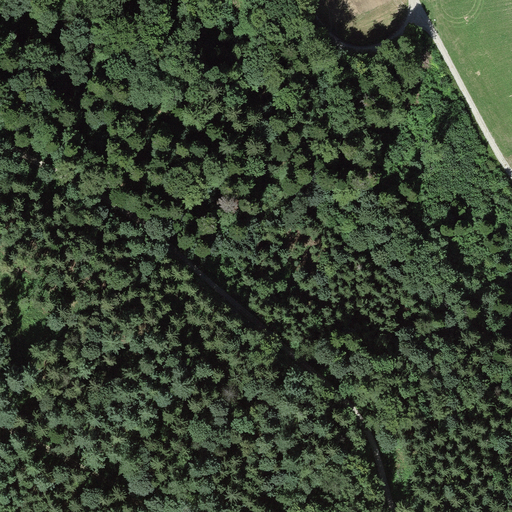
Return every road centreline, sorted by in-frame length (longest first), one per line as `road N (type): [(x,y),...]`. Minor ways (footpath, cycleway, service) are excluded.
road 1 (track): [(0,140),(145,133),(213,146),(443,320)]
road 2 (track): [(146,227),(338,398),(369,438),(393,511)]
road 3 (track): [(412,0),(511,174)]
road 4 (track): [(0,425),(148,511)]
road 5 (track): [(146,227),(0,142)]
road 6 (track): [(419,18),(371,50),(350,49),(316,34),(294,0)]
